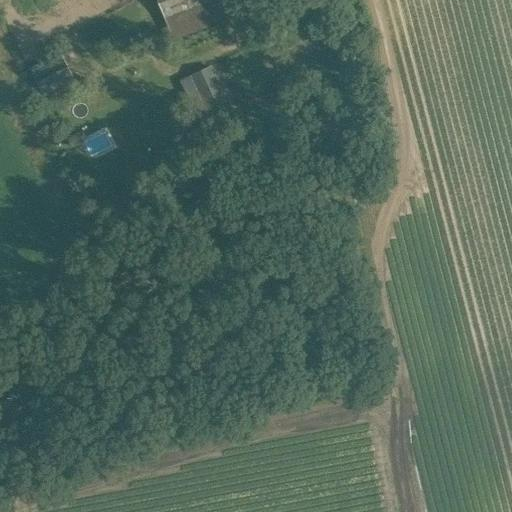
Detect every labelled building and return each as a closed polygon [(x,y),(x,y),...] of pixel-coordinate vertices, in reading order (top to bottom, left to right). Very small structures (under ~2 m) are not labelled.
[(238,14),(232,0),(158,0),(174,39),(238,14)] [(61,51),(31,67),(46,97),(76,82),(61,51)] [(205,135),(213,131),(237,118),(212,65),(179,80),(205,135)] [(180,144),(198,135),(188,115),(170,124),(180,144)] [(80,143),(75,133),(67,137),(72,147),(80,143)] [(68,285),(57,294),(56,295),(69,312),(82,302),(69,286),(68,285)]
